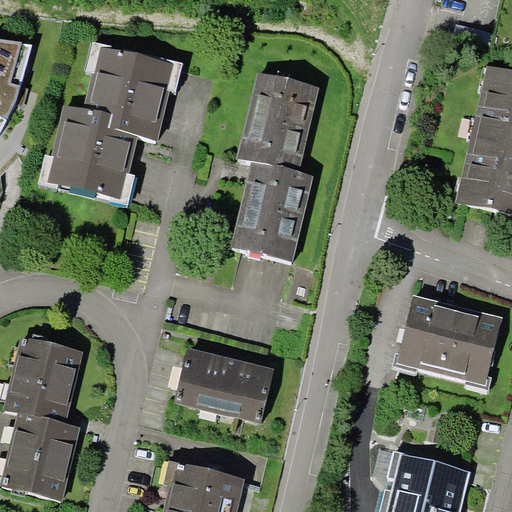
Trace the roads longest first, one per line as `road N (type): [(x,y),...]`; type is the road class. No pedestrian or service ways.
road 1 (residential): [(0,300),(36,290),(76,295),(119,331),(133,387),(103,511)]
road 2 (residential): [(295,511),(355,232)]
road 3 (residential): [(355,232),(407,0)]
road 4 (residential): [(355,232),(511,284)]
